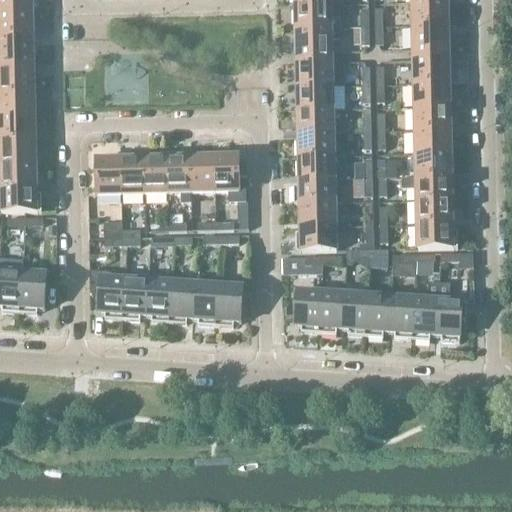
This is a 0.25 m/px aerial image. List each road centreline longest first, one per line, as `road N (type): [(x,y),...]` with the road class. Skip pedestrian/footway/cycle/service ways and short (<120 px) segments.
road 1 (residential): [(76,365),(78,130),(246,121),(260,134),(267,378)]
road 2 (residential): [(494,388),(485,0)]
road 3 (unclassified): [(494,388),(267,378)]
road 4 (unclassified): [(267,378),(76,365)]
road 5 (residential): [(71,0),(86,7),(249,0)]
